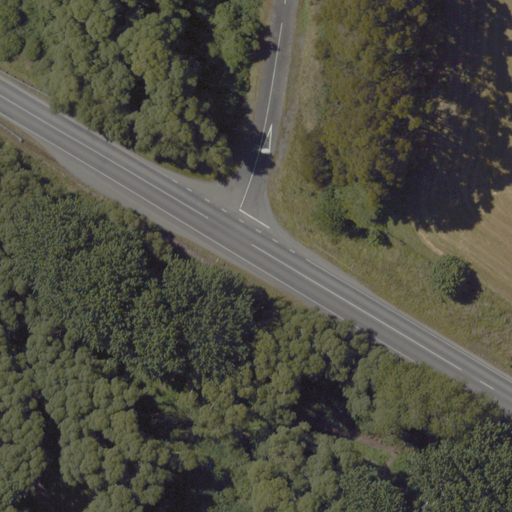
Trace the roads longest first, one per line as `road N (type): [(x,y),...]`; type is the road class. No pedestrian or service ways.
road 1 (tertiary): [(229,230),(511,400)]
road 2 (tertiary): [(0,95),(229,230)]
road 3 (residential): [(286,0),(264,131),(229,230)]
